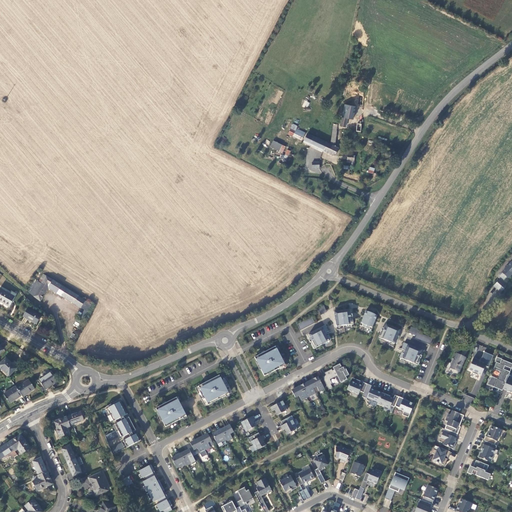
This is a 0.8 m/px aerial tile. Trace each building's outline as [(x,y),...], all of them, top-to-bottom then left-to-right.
[(347,125),(348,116),(354,117),(355,111),(348,110),(343,110),(341,124),(347,125)] [(296,129),(292,127),(288,136),(301,142),(305,134),(295,131),(296,129)] [(334,130),(331,145),(327,144),(325,152),(336,156),(339,149),(336,148),(338,131),(337,131),(334,130)] [(327,144),(307,135),(304,143),(325,152),(327,144)] [(284,146),(271,141),(269,147),(282,152),(284,146)] [(511,262),(502,273),(498,277),(500,279),(493,286),(501,293),(507,286),(503,282),(507,278),(508,279),(511,274),(511,262)] [(36,281),(29,293),(33,296),(40,301),(48,288),(57,293),(61,286),(44,274),(38,283),(36,281)] [(81,309),(86,301),(70,292),(61,286),(57,293),(81,309)] [(14,297),(0,288),(0,301),(9,307),(14,297)] [(323,306),(318,309),(321,315),(326,312),(323,306)] [(41,317),(27,308),(22,316),(36,324),(41,317)] [(334,312),(337,330),(342,329),(341,326),(351,325),(349,309),(334,312)] [(377,316),(366,311),(360,325),(371,330),(377,316)] [(312,317),(297,325),(300,331),(315,323),(312,317)] [(380,338),(390,342),(389,345),(393,347),(400,330),(386,324),(380,338)] [(331,340),(329,336),(329,335),(327,336),(325,333),(329,331),(326,326),(308,334),(313,343),(311,344),(314,349),(331,340)] [(409,333),(416,336),(417,332),(418,330),(411,327),(409,333)] [(433,339),(417,332),(416,336),(415,339),(430,345),(433,339)] [(401,354),(402,354),(400,358),(418,365),(420,360),(418,359),(422,350),(404,343),(401,349),(405,351),(404,353),(401,352),(401,353),(401,354)] [(275,347),(255,357),(260,367),(261,366),(262,369),(261,369),(265,376),(268,374),(268,373),(271,372),(282,367),(282,366),(285,364),(278,350),(277,350),(275,347)] [(460,371),(465,357),(451,351),(445,365),(460,371)] [(488,366),(493,355),(484,351),(480,360),(473,357),(468,369),(472,370),(472,372),(477,374),(478,373),(481,374),(484,365),(488,366)] [(5,358),(0,363),(0,368),(8,377),(15,369),(10,365),(11,363),(5,358)] [(493,369),(499,372),(497,379),(490,376),(487,385),(497,389),(502,391),(502,389),(508,375),(511,365),(511,363),(501,359),(499,364),(496,362),(493,369)] [(342,368),(340,364),(333,367),(334,370),(332,371),(332,370),(325,373),(326,375),(323,377),(329,389),(332,388),(331,385),(332,384),(330,380),(337,376),(341,383),(347,380),(346,377),(349,375),(345,367),(343,368),(342,368)] [(51,372),(38,381),(45,390),(57,382),(51,372)] [(511,376),(508,375),(502,389),(509,392),(508,394),(511,395),(511,376)] [(219,376),(198,386),(203,396),(205,395),(206,398),(205,398),(208,405),(212,403),(212,402),(215,401),(215,402),(226,396),(225,395),(229,393),(221,379),(219,376)] [(318,377),(309,381),(313,388),(317,387),(319,392),(324,389),(318,377)] [(360,381),(352,378),(347,390),(358,395),(360,391),(364,393),(367,384),(363,382),(362,386),(359,385),(360,381)] [(21,396),(22,397),(34,389),(28,380),(16,388),(21,396)] [(309,381),(300,386),(307,398),(312,395),(309,390),(313,388),(309,381)] [(372,386),(367,384),(364,393),(362,397),(366,399),(367,400),(370,402),(372,401),(372,400),(378,402),(382,393),(376,391),(370,389),(372,386)] [(16,388),(15,386),(3,394),(10,404),(21,396),(16,388)] [(291,391),(295,398),(299,396),(301,401),(307,398),(300,386),(291,391)] [(502,391),(497,389),(491,403),(496,405),(502,391)] [(383,407),(384,406),(390,408),(391,406),(394,407),(395,406),(399,397),(395,395),(393,399),(387,396),(388,395),(382,393),(378,402),(377,404),(383,407)] [(403,399),(399,397),(395,406),(399,408),(399,409),(404,412),(402,415),(408,418),(414,404),(403,400),(403,399)] [(176,398),(156,408),(161,418),(162,417),(163,420),(162,420),(165,427),(169,425),(169,424),(172,423),(172,424),(183,418),(183,417),(186,415),(179,401),(178,401),(176,398)] [(282,401),(271,407),(273,411),(275,410),(278,415),(287,410),(282,401)] [(118,430),(105,436),(113,455),(141,441),(137,434),(131,437),(129,434),(136,431),(129,417),(122,421),(121,418),(128,415),(121,402),(118,403),(118,404),(117,404),(107,409),(114,422),(116,420),(117,423),(115,424),(118,430)] [(80,412),(67,417),(70,426),(83,421),(80,412)] [(448,422),(445,429),(457,434),(460,427),(458,426),(459,423),(460,424),(464,416),(454,412),(452,416),(448,414),(445,421),(448,422)] [(253,416),(241,422),(246,432),(255,427),(253,421),(255,420),(253,416)] [(70,426),(67,417),(54,422),(59,437),(68,434),(66,428),(70,427),(70,426)] [(292,420),(281,426),(283,430),(285,429),(287,434),(297,430),(292,420)] [(233,439),(230,434),(234,432),(230,425),(221,429),(227,440),(227,441),(233,439)] [(486,436),(484,441),(494,445),(496,441),(497,441),(499,436),(498,436),(501,430),(492,426),(491,427),(489,430),(490,431),(489,433),(488,433),(487,437),(486,436)] [(217,444),(222,441),(223,442),(227,440),(221,429),(220,428),(217,430),(217,432),(212,434),(217,444)] [(457,434),(445,429),(443,433),(441,432),(439,437),(440,438),(439,441),(444,443),(443,445),(453,449),(456,442),(455,441),(457,434)] [(210,448),(208,443),(211,441),(208,434),(199,438),(205,450),(210,448)] [(20,435),(9,443),(14,450),(14,451),(17,449),(21,454),(29,449),(20,435)] [(263,436),(251,442),(256,451),(265,446),(263,441),(265,439),(263,436)] [(205,450),(199,438),(190,443),(194,450),(197,448),(200,453),(205,450)] [(494,445),(484,441),(481,449),(483,450),(482,452),(481,452),(480,452),(478,457),(487,461),(488,459),(490,460),(492,459),(494,454),(495,455),(497,454),(498,451),(495,449),(497,446),(494,445)] [(14,450),(9,443),(0,448),(0,456),(2,459),(14,450)] [(67,462),(75,459),(70,446),(61,449),(67,462)] [(346,461),(350,451),(341,447),(336,447),(336,458),(339,458),(346,461)] [(450,452),(439,447),(437,451),(434,450),(432,453),(435,454),(433,460),(433,461),(433,462),(439,464),(439,463),(445,466),(450,452)] [(189,449),(180,454),(186,465),(186,466),(192,463),(189,458),(193,457),(189,449)] [(181,466),(182,467),(186,465),(180,454),(180,453),(176,455),(176,456),(171,459),(176,468),(181,466)] [(318,458),(314,460),(319,471),(323,469),(322,468),(328,465),(322,453),(317,455),(318,458)] [(38,475),(46,472),(40,458),(32,461),(38,475)] [(81,473),(75,459),(67,462),(73,476),(81,473)] [(485,464),(476,460),(473,467),(470,466),(467,473),(471,475),(471,474),(488,480),(490,474),(484,472),(485,471),(483,470),(485,464)] [(353,472),(352,474),(360,477),(365,466),(355,462),(351,471),(353,472)] [(139,471),(143,478),(145,476),(147,480),(143,482),(154,502),(158,500),(160,504),(157,505),(160,511),(164,510),(164,511),(168,511),(172,510),(170,507),(172,506),(170,502),(169,503),(168,501),(169,501),(168,499),(167,500),(163,493),(165,492),(164,490),(163,491),(162,490),(163,489),(159,482),(158,482),(158,481),(159,480),(158,478),(156,479),(153,473),(154,472),(153,470),(152,471),(152,469),(153,469),(151,465),(139,471)] [(366,473),(363,481),(367,482),(368,480),(376,484),(381,472),(376,469),(375,471),(372,470),(370,474),(366,473)] [(303,472),(298,474),(300,478),(297,480),(300,486),(304,484),(309,481),(310,482),(315,480),(310,470),(304,473),(303,472)] [(38,475),(37,476),(39,479),(33,482),(37,491),(52,484),(46,472),(38,475)] [(100,473),(88,478),(96,495),(108,490),(100,473)] [(395,473),(385,498),(389,500),(392,492),(391,491),(392,489),(395,490),(398,492),(400,488),(404,490),(409,478),(395,473)] [(129,476),(122,479),(126,487),(133,483),(129,476)] [(279,481),(285,492),(291,489),(292,490),(297,488),(290,476),(284,479),(284,478),(279,481)] [(268,494),(272,492),(265,478),(257,482),(259,487),(256,488),(258,491),(254,493),(257,498),(261,496),(267,493),(268,494)] [(424,497),(422,500),(432,504),(435,496),(438,489),(428,485),(423,496),(424,497)] [(239,507),(247,504),(246,502),(253,499),(248,490),(246,491),(244,487),(237,491),(242,499),(237,502),(239,507)] [(359,491),(355,499),(360,500),(364,489),(360,487),(359,491)] [(307,500),(311,498),(306,489),(303,491),(307,500)] [(303,491),(299,493),(303,502),(307,500),(303,491)] [(259,501),(264,511),(266,511),(269,511),(263,499),(259,501)] [(422,500),(420,499),(416,510),(419,511),(418,511),(428,511),(432,504),(422,500)] [(473,504),(462,499),(460,500),(456,511),(455,511),(454,511),(468,511),(469,509),(471,509),(473,504)] [(27,511),(42,511),(33,500),(25,507),(29,511),(27,511)] [(235,511),(236,511),(241,511),(239,507),(236,509),(232,500),(227,503),(228,504),(222,507),(224,511),(226,511),(235,511)] [(112,511),(115,507),(103,503),(99,511),(112,511)]
